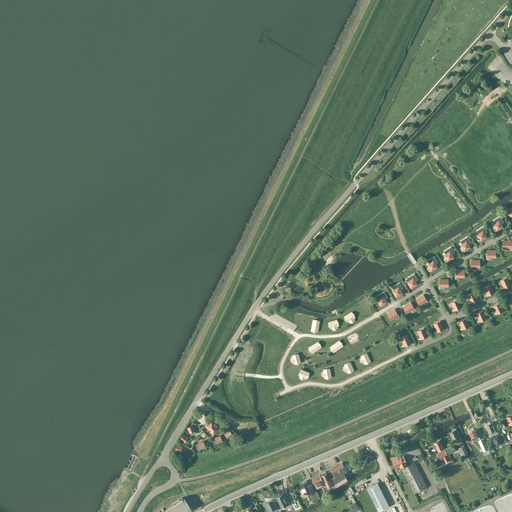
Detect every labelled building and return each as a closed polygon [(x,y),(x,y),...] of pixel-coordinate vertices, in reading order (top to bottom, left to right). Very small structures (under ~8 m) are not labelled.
[(493,225),(497,231),(503,227),(501,225),(502,223),(504,222),(500,216),(493,221),(494,224),(493,225)] [(477,235),(480,241),(486,237),(485,235),(485,234),(487,232),(484,226),(476,231),(478,234),(477,235)] [(460,245),(464,251),(470,247),(469,245),(469,244),(471,242),(467,236),(460,241),(462,244),(460,245)] [(502,241),(502,248),(507,248),(511,248),(511,250),(511,241),(502,241)] [(444,255),(448,261),(454,257),(452,255),(453,254),(455,252),(451,247),(444,251),(445,254),(444,255)] [(490,257),(495,257),(495,250),(487,250),(487,260),(487,258),(490,258),(490,257)] [(427,265),(431,271),(437,267),(436,265),(436,264),(438,262),(434,256),(427,261),(429,264),(427,265)] [(475,267),(480,267),(480,260),(471,260),(471,270),(471,268),(475,268),(475,267)] [(459,277),(464,277),(464,270),(455,270),(455,279),(456,279),(456,277),(459,277)] [(407,282),(411,288),(417,284),(415,282),(416,281),(418,279),(414,273),(407,278),(409,281),(407,282)] [(502,289),(510,285),(507,277),(500,280),(501,284),(502,284),(504,288),(502,289)] [(443,286),(448,286),(448,279),(439,279),(439,289),(440,289),(440,287),(443,287),(443,286)] [(392,291),(396,297),(402,293),(401,291),(401,290),(403,288),(399,282),(392,287),(394,290),(392,291)] [(485,296),(494,293),(490,285),(483,288),(485,291),(486,291),(487,295),(485,296)] [(377,300),(381,306),(387,302),(385,300),(385,299),(388,297),(384,292),(377,296),(378,299),(377,300)] [(469,304),(477,300),(474,292),(467,295),(469,299),(469,298),(471,303),(469,304)] [(416,299),(419,305),(424,303),(427,301),(428,303),(423,295),(416,299)] [(452,311),(461,307),(457,299),(451,302),(452,306),(453,306),(455,310),(452,311)] [(403,307),(406,313),(411,310),(411,311),(414,309),(415,311),(415,310),(411,302),(403,307)] [(495,309),(497,313),(494,314),(495,315),(503,311),(500,303),(493,306),(494,309),(495,309)] [(387,314),(390,320),(395,317),(395,318),(398,316),(399,317),(395,309),(387,314)] [(477,322),(486,319),(482,310),(476,313),(477,317),(478,317),(480,321),(477,322)] [(344,316),(348,322),(355,317),(351,312),(344,316)] [(469,326),(465,318),(458,321),(460,325),(461,325),(462,329),(460,330),(469,326)] [(319,320),(313,319),(310,330),(317,332),(319,320)] [(328,322),(331,328),(339,325),(336,319),(328,322)] [(435,332),(435,333),(444,329),(440,321),(433,324),(435,327),(437,331),(435,332)] [(419,339),(419,340),(427,336),(424,328),(417,331),(419,334),(421,339),(419,339)] [(402,347),(411,343),(407,335),(400,338),(402,342),(402,341),(404,346),(402,347)] [(330,346),(334,352),(343,346),(339,340),(330,346)] [(308,347),(312,353),(321,347),(317,341),(308,347)] [(291,355),(294,364),(300,362),(298,353),(291,355)] [(364,364),(370,361),(367,353),(360,356),(364,364)] [(344,364),(348,373),(354,370),(350,362),(344,364)] [(309,372),(301,369),(298,375),(306,378),(309,372)] [(205,425),(203,427),(205,430),(208,428),(211,431),(208,434),(210,436),(213,434),(220,429),(212,419),(205,425)] [(496,447),(506,442),(503,433),(499,435),(493,422),(486,425),(490,435),(493,434),(493,435),(491,436),(496,447)] [(474,439),(479,437),(476,429),(474,430),(473,428),(469,430),(470,431),(468,432),(472,441),(475,440),(474,439)] [(455,444),(461,441),(455,429),(449,432),(455,444)] [(228,439),(233,435),(229,430),(225,434),(228,439)] [(183,434),(180,439),(187,444),(190,439),(183,434)] [(489,452),(488,449),(483,438),(478,441),(483,452),(484,454),(489,452)] [(443,448),(444,448),(440,440),(434,443),(438,451),(438,450),(439,451),(443,449),(443,448)] [(177,444),(175,450),(183,453),(185,447),(177,444)] [(448,453),(455,450),(453,445),(446,449),(448,453)] [(463,456),(467,454),(463,446),(459,448),(463,456)] [(445,462),(450,460),(448,454),(447,455),(445,450),(437,454),(441,461),(444,460),(445,462)] [(400,467),(401,469),(407,465),(407,464),(406,463),(406,462),(403,455),(392,461),(395,468),(399,466),(400,468),(400,467)] [(132,456),(127,470),(132,471),(136,457),(132,456)] [(407,465),(401,469),(414,493),(427,487),(414,462),(407,465)] [(331,470),(328,472),(330,474),(336,486),(347,481),(343,473),(346,471),(342,463),(330,469),(331,470)] [(327,475),(326,473),(326,472),(325,472),(323,473),(322,474),(323,474),(321,475),(328,490),(333,488),(333,489),(336,486),(330,474),(327,475)] [(315,487),(323,484),(319,476),(312,479),(314,484),(314,485),(315,487)] [(307,481),(300,484),(304,494),(308,493),(308,495),(315,492),(312,484),(309,485),(307,481)] [(378,483),(367,489),(378,511),(389,506),(378,483)] [(283,503),(285,502),(282,495),(277,497),(280,504),(281,504),(282,506),(284,505),(283,503)] [(173,505),(167,509),(168,511),(185,511),(191,508),(184,498),(183,499),(182,498),(181,499),(181,500),(180,500),(179,499),(172,504),(173,505)] [(275,511),(278,509),(277,507),(276,507),(272,500),(266,503),(269,511),(274,508),(275,511)] [(288,511),(293,509),(290,502),(285,505),(288,511)]
